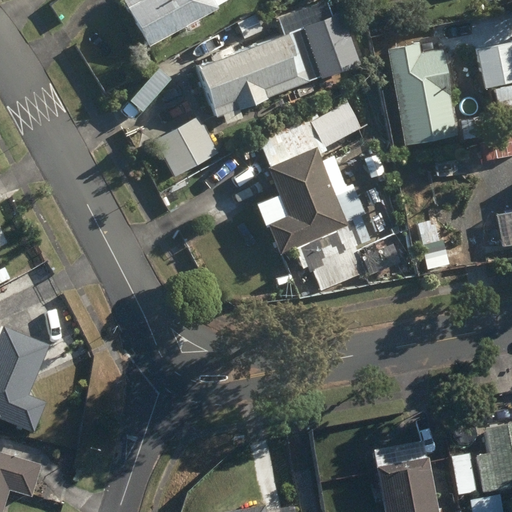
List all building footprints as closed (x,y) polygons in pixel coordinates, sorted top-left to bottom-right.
[(127,0),(150,43),(188,23),(192,29),(201,25),(197,18),(219,7),(218,4),(224,0),(127,0)] [(223,113),(226,122),(243,116),(240,107),(337,71),(319,21),(201,65),(219,115),(223,113)] [(372,37),(386,34),(384,23),(369,26),(372,37)] [(479,50),(487,86),(511,81),(511,43),(510,35),(482,41),(484,49),(479,50)] [(390,46),(407,143),(459,133),(443,47),(422,51),(421,41),(390,46)] [(165,62),(127,86),(136,100),(173,76),(165,62)] [(511,85),(496,88),(504,128),(511,125),(511,85)] [(365,272),(355,246),(359,245),(371,241),(360,213),(364,212),(352,181),(346,183),(333,151),(372,136),(367,125),(360,128),(350,104),(258,138),(283,204),(265,211),(281,251),(300,244),(318,289),(365,272)] [(461,119),(464,139),(488,135),(485,115),(461,119)] [(154,142),(174,178),(219,152),(200,117),(154,142)] [(511,135),(476,144),(480,162),(511,154),(511,135)] [(379,154),(367,159),(374,176),(385,171),(379,154)] [(484,227),(490,226),(494,244),(509,242),(503,207),(481,212),(484,227)] [(445,223),(427,225),(430,248),(448,245),(445,223)] [(0,420),(35,435),(47,406),(29,399),(49,350),(3,331),(0,338),(0,420)] [(477,458),(484,496),(511,490),(511,428),(487,433),(491,455),(477,458)] [(0,511),(3,511),(10,492),(33,499),(42,470),(0,456),(0,511)] [(452,460),(458,497),(477,494),(470,457),(452,460)] [(439,511),(429,461),(378,471),(386,511),(439,511)]
